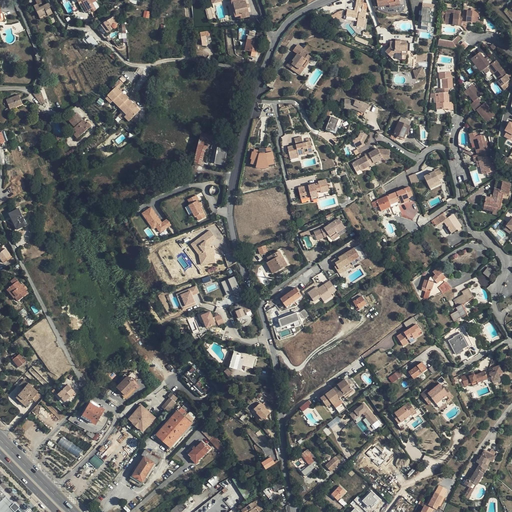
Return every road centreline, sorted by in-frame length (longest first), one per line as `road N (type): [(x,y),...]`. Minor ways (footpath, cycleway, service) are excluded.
road 1 (residential): [(261,72),(229,216),(273,350),(294,511)]
road 2 (residential): [(511,340),(493,306),(502,258),(469,231),(445,152),(431,149),(420,160),(379,137)]
road 3 (residential): [(31,468),(84,388),(0,223)]
road 4 (residential): [(261,72),(186,57),(131,66),(86,28)]
road 5 (unknown): [(18,0),(35,41),(38,79),(33,93),(0,89)]
